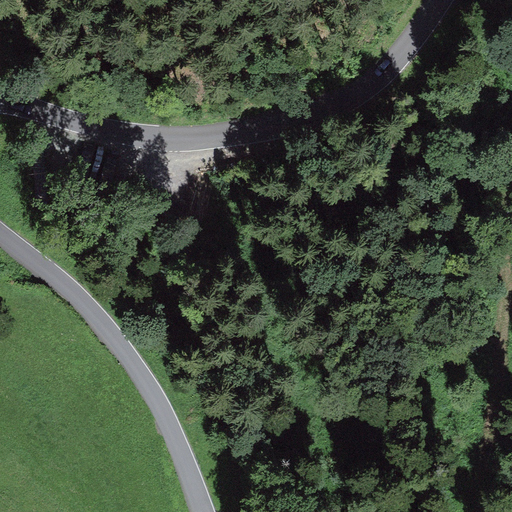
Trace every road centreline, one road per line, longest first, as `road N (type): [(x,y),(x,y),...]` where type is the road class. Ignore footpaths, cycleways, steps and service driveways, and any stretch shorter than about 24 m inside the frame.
road 1 (tertiary): [(0,100),(157,139),(254,129),(312,113),(367,85),(438,0)]
road 2 (tertiary): [(202,511),(147,380),(95,317),(0,235)]
